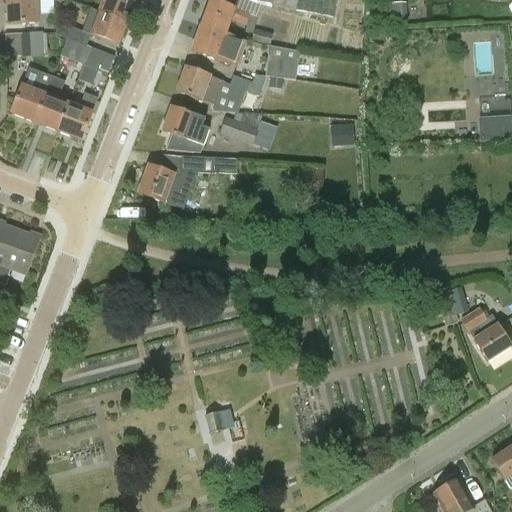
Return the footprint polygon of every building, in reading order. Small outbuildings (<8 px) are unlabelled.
[(8,26),(38,25),(36,0),(32,0),(7,1),(8,26)] [(127,0),(104,0),(99,15),(127,25),(136,3),(127,0)] [(272,0),(271,6),(334,20),(337,0),(272,0)] [(209,1),(199,27),(224,36),(225,35),(230,21),(244,27),(248,16),(234,11),(234,10),(209,1)] [(127,25),(99,15),(91,12),(82,34),(60,25),(55,36),(67,41),(85,48),(90,37),(118,48),(127,25)] [(224,36),(199,27),(190,54),(215,63),(215,61),(230,67),(238,69),(247,43),(225,35),(224,36)] [(273,37),(254,31),(251,42),(270,47),(270,45),(281,48),(283,40),(272,37),(273,37)] [(5,36),(6,59),(42,58),(41,35),(5,36)] [(85,48),(67,41),(60,59),(83,68),(90,50),(85,48)] [(491,73),(490,43),(474,44),(475,74),(491,73)] [(253,76),(297,82),(297,80),(296,80),(298,63),(299,63),(300,53),(267,48),(268,58),(266,77),(253,75),(253,76)] [(114,59),(90,50),(83,68),(106,77),(114,59)] [(225,83),(209,77),(184,68),(175,93),(199,102),(216,108),(225,83)] [(40,74),(33,92),(22,88),(11,116),(34,125),(52,79),(40,74)] [(227,92),(247,99),(252,83),(233,76),(227,92)] [(297,82),(253,76),(252,95),(263,96),(263,93),(278,95),(279,91),(283,91),(282,96),(295,97),(297,82)] [(52,79),(34,125),(57,133),(68,105),(58,102),(64,84),(52,79)] [(79,110),(68,105),(57,133),(81,143),(92,115),(91,114),(96,101),(84,96),(79,110)] [(205,120),(194,116),(170,108),(160,134),(171,138),(166,152),(200,156),(209,132),(202,129),(205,120)] [(220,136),(265,153),(271,136),(257,131),(263,118),(236,115),(233,122),(226,120),(220,136)] [(481,142),(511,140),(511,116),(480,118),(481,142)] [(333,147),(356,146),(355,126),(332,127),(333,147)] [(179,179),(172,176),(147,167),(137,196),(161,205),(161,204),(175,209),(183,212),(196,175),(214,176),(236,177),(237,161),(181,159),(180,175),(179,179)] [(0,225),(0,277),(17,232),(0,225)] [(17,232),(0,277),(0,286),(5,288),(9,279),(8,277),(10,273),(26,279),(40,241),(17,232)] [(447,290),(435,294),(445,329),(458,325),(447,290)] [(485,334),(481,328),(488,323),(479,310),(460,322),(468,335),(471,334),(475,340),(473,342),(487,364),(511,348),(497,326),(485,334)] [(224,433),(219,415),(204,418),(209,437),(224,433)] [(511,490),(511,448),(491,463),(505,483),(510,492),(511,490)] [(471,511),(471,510),(473,508),(458,481),(433,496),(440,507),(439,508),(440,511),(471,511)]
